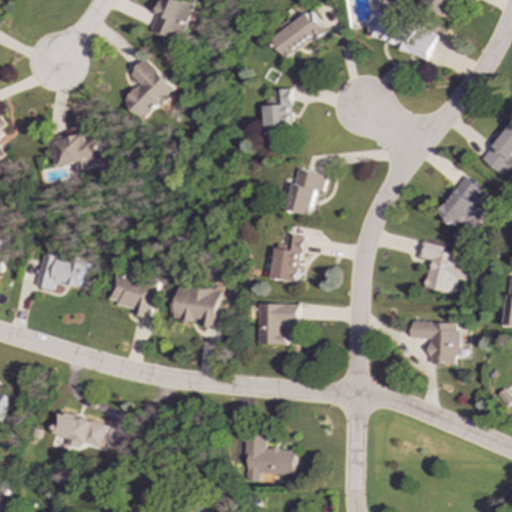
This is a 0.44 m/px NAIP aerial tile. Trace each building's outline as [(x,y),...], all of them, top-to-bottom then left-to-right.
[(195,3),(187,0),(163,0),(152,29),(180,41),(195,3)] [(456,0),(426,0),(428,1),(425,7),(444,19),(456,0)] [(292,24),(291,23),(272,36),(288,59),(326,31),(312,10),(292,24)] [(368,35),(427,59),(437,37),(378,12),(368,35)] [(176,89),(147,59),(131,75),(141,85),(125,101),(144,120),(176,89)] [(292,88),(275,89),(275,100),(266,100),(268,133),(289,133),(288,122),(293,122),(292,88)] [(0,159),(8,154),(0,142),(0,134),(9,128),(0,115),(0,159)] [(511,121),(483,159),(502,173),(511,159),(511,121)] [(55,166),(78,163),(79,170),(108,166),(106,152),(101,152),(99,137),(87,139),(86,133),(52,137),(55,166)] [(317,190),(323,192),(328,175),(299,168),(288,210),(311,215),(317,190)] [(485,189),(465,176),(441,213),(466,229),(479,208),(475,205),(485,189)] [(275,278),(300,280),(304,236),(288,234),(287,245),(278,244),(275,278)] [(426,288),(453,293),(456,278),(466,280),(469,267),(459,265),(461,255),(444,251),(445,246),(422,241),(419,257),(432,260),(426,288)] [(83,289),(89,262),(76,259),(75,262),(45,254),(37,285),(54,289),(56,282),(83,289)] [(111,299),(119,301),(118,305),(136,308),(135,315),(153,318),(161,279),(117,270),(111,299)] [(219,328),(225,291),(180,283),(174,318),(200,322),(200,325),(219,328)] [(301,322),(301,304),(260,303),(260,344),(288,345),(288,322),(301,322)] [(430,363),(459,364),(460,322),(413,321),(413,338),(430,338),(430,363)] [(0,422),(1,423),(9,393),(0,390),(0,422)] [(108,424),(60,411),(51,445),(80,452),(82,445),(101,450),(108,424)]
